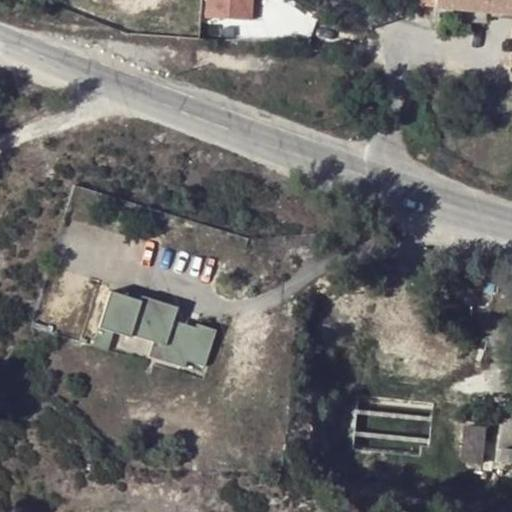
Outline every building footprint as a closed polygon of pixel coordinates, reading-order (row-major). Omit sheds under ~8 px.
[(209,0),(240,24),(258,0),(209,0)] [(511,0),(434,0),(434,6),(455,8),(511,12),(511,0)] [(137,305),(107,296),(95,333),(128,343),(128,341),(150,347),(145,362),(182,373),(184,366),(202,372),(213,335),(194,328),(193,332),(171,326),(175,312),(139,300),(137,305)] [(481,466),(483,431),(464,429),(460,464),(481,466)] [(511,455),(498,453),(496,467),(511,468),(511,455)] [(473,470),(470,470),(468,470),(466,471),(464,473),(463,475),(463,478),(464,480),(466,482),(468,483),(471,483),(473,482),(475,480),(476,478),(477,476),(476,474),(475,472),(473,470)]
